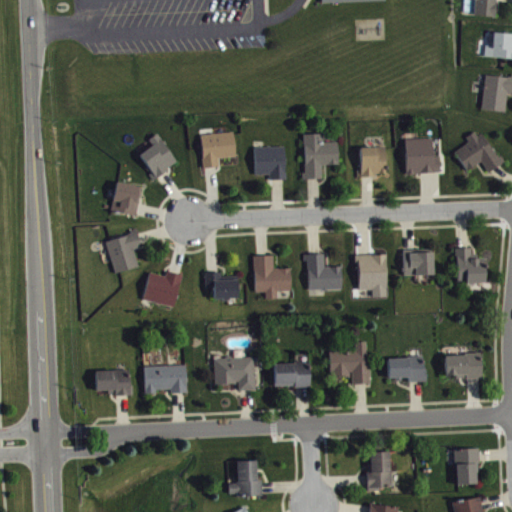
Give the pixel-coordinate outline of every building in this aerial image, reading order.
[(478,0),(477,18),(498,20),(499,0),(478,0)] [(488,48),(487,60),(511,61),(511,36),(496,35),(495,48),(488,48)] [(511,79),(488,77),(484,112),(508,114),(510,96),(511,96),(511,79)] [(470,174),(484,165),(491,175),(504,167),(482,131),(468,140),(472,145),(457,154),(470,174)] [(238,160),(237,135),(204,137),(206,170),(221,170),(221,161),(238,160)] [(325,181),(325,168),(341,168),(340,145),(326,145),(326,136),(306,137),(307,182),(325,181)] [(155,148),(142,157),(159,180),(180,165),(160,137),(151,143),(155,148)] [(436,159),(435,141),(408,142),(409,177),(443,176),(443,158),(436,159)] [(257,150),(258,178),(271,178),(271,183),(288,183),(287,149),(257,150)] [(388,178),(388,150),(362,150),(362,179),(388,178)] [(144,189),(118,185),(114,215),(140,218),(144,189)] [(108,243),(117,276),(142,269),(137,251),(144,249),(140,234),(108,243)] [(458,251),(459,287),(488,286),(487,261),(474,261),(474,250),(458,251)] [(406,278),(436,278),(435,253),(406,254),(406,278)] [(344,269),(327,270),(327,256),(309,257),(310,293),(344,293),(344,269)] [(360,293),(374,293),(374,300),(389,300),(388,257),(360,258),(360,293)] [(256,259),(257,295),(267,295),(268,301),(280,301),(280,294),(294,293),(293,271),(276,271),(276,258),(256,259)] [(168,279),(152,275),(146,302),(177,310),(184,277),(169,274),(168,279)] [(207,290),(215,290),(216,303),(240,302),(240,282),(224,282),(224,275),(207,275),(207,290)] [(332,354),(332,376),(354,376),(354,388),(371,387),(370,344),(358,345),(358,353),(332,354)] [(448,381),(484,380),(484,357),(447,357),(448,381)] [(427,359),(390,361),(391,381),(411,380),(411,385),(428,384),(427,359)] [(216,361),(217,387),(241,386),(241,393),(258,392),(257,360),(216,361)] [(276,366),(277,390),(313,389),(312,365),(276,366)] [(188,368),(146,369),(147,397),(160,396),(160,392),(173,392),(173,396),(189,395),(188,368)] [(133,372),(98,373),(99,397),(134,396),(133,372)] [(458,488),(481,487),(479,451),(457,452),(458,488)] [(369,475),(370,494),(381,494),(381,490),(393,490),(392,454),(372,455),(373,475),(369,475)] [(259,463),(239,464),(239,486),(231,486),(231,499),(265,498),(264,483),(259,483),(259,463)] [(458,511),(484,511),(483,500),(457,504),(458,511)]
